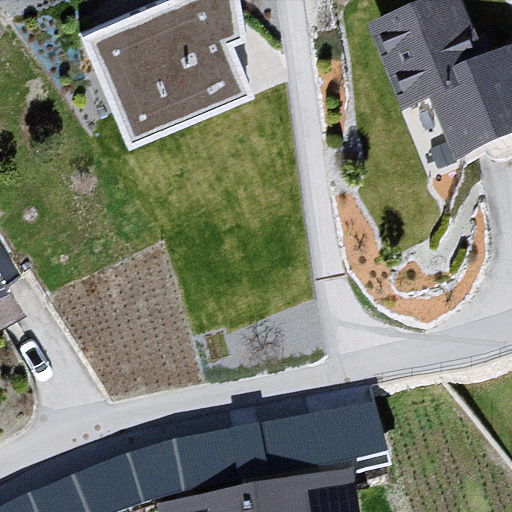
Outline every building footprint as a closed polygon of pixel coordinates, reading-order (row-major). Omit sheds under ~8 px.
[(235,31),(230,0),(177,0),(87,39),(131,141),(241,93),(217,38),(235,31)] [(511,58),(486,69),(460,0),(449,0),(367,31),(401,122),(435,109),(457,167),(511,146),(511,58)] [(0,320),(16,310),(0,285),(0,320)] [(162,496),(164,511),(366,511),(359,464),(162,496)] [(152,511),(136,465),(54,494),(60,511),(152,511)]
